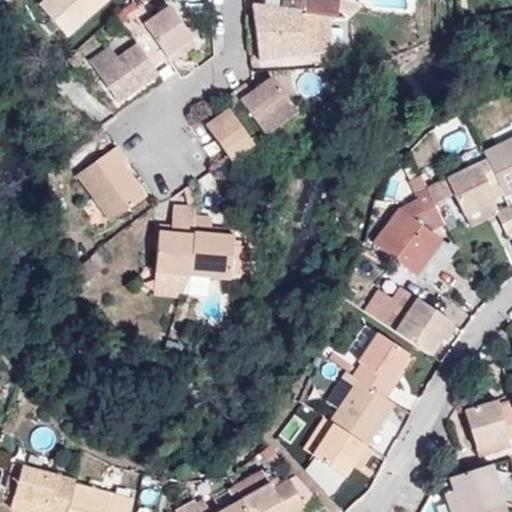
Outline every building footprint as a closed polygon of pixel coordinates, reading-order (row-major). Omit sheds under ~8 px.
[(35,0),(24,10),(49,37),(90,0),(35,0)] [(143,0),(111,26),(118,36),(133,57),(173,26),(152,0),(143,0)] [(246,38),(247,52),(257,51),(312,46),(308,6),(282,3),(281,0),(253,0),(256,36),(246,38)] [(281,0),(282,3),(308,6),(331,9),(331,0),(281,0)] [(133,57),(118,36),(102,50),(93,38),(69,58),(100,98),(139,65),(133,57)] [(232,99),(226,90),(211,100),(217,110),(196,125),(218,159),(288,114),(263,79),(232,99)] [(511,137),(511,136),(468,159),(491,203),(511,191),(511,188),(510,185),(511,184),(511,137)] [(110,155),(98,138),(55,170),(91,219),(127,192),(103,159),(110,155)] [(491,203),(468,159),(430,180),(452,223),(474,212),(491,203)] [(412,193),(406,180),(393,185),(399,199),(412,193)] [(431,234),(414,197),(398,206),(401,210),(387,217),(363,250),(403,282),(428,249),(417,240),(431,234)] [(137,233),(135,274),(213,275),(214,238),(187,237),(188,223),(189,211),(174,209),(174,206),(150,203),(149,233),(137,233)] [(474,212),(452,223),(458,234),(479,222),(474,212)] [(500,250),(511,244),(498,217),(485,223),(500,250)] [(188,223),(187,237),(214,238),(214,224),(188,223)] [(363,296),(349,316),(364,327),(378,306),(363,296)] [(378,306),(364,327),(377,336),(392,316),(378,306)] [(377,336),(411,361),(435,330),(401,306),(392,316),(377,336)] [(350,368),(365,345),(349,333),(332,356),(350,368)] [(353,371),(343,385),(372,404),(398,368),(365,345),(350,368),(353,371)] [(343,385),(331,376),(315,401),(327,410),(343,385)] [(327,410),(316,430),(351,452),(379,410),(372,404),(343,385),(327,410)] [(511,403),(498,408),(511,450),(511,452),(511,403)] [(511,450),(498,408),(481,414),(480,409),(451,417),(462,455),(493,445),(496,455),(511,450)] [(351,452),(316,430),(310,441),(298,459),(331,483),(342,466),(349,470),(358,457),(351,452)] [(298,459),(310,441),(301,434),(288,453),(298,459)] [(465,464),(496,455),(493,445),(462,455),(465,464)] [(0,498),(1,499),(9,471),(0,470),(0,498)] [(56,511),(62,490),(63,485),(9,471),(1,499),(0,505),(0,511),(56,511)] [(473,472),(431,486),(436,500),(440,511),(482,511),(486,511),(473,472)] [(228,507),(230,511),(288,511),(291,510),(277,485),(260,495),(256,491),(228,507)] [(56,511),(118,511),(120,504),(62,490),(56,511)] [(218,511),(228,507),(222,496),(206,504),(210,511),(218,511)] [(427,503),(430,511),(440,511),(436,500),(427,503)]
